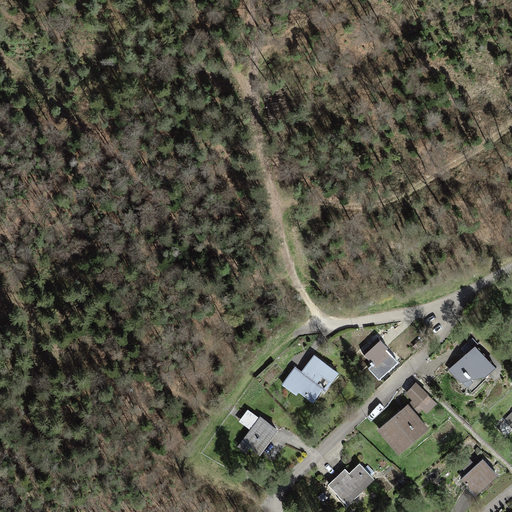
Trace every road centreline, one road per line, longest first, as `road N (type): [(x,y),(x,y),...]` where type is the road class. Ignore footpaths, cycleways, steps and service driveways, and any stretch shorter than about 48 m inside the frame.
road 1 (track): [(253,0),(257,139),(319,325)]
road 2 (residential): [(438,306),(432,336),(261,504),(267,511)]
road 3 (track): [(274,197),(379,203),(511,126)]
road 4 (residential): [(319,325),(438,306)]
